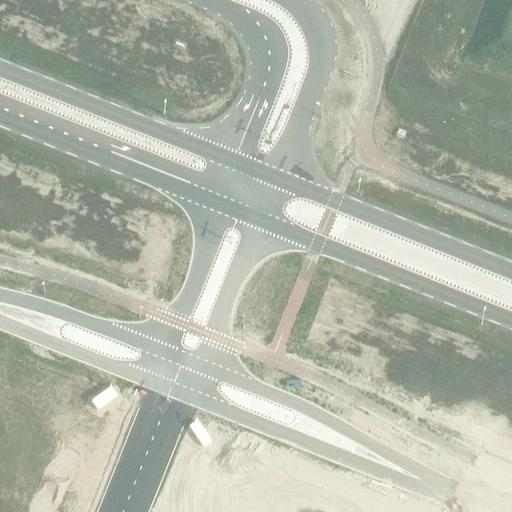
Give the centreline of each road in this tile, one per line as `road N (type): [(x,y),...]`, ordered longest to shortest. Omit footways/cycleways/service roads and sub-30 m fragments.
road 1 (secondary): [(260,222),(511,320)]
road 2 (secondary): [(235,162),(0,72)]
road 3 (secondary): [(511,272),(280,180)]
road 4 (secondary): [(0,119),(219,206)]
road 5 (unclassified): [(195,0),(255,28),(269,54),(264,92),(235,162)]
road 6 (unclassified): [(280,180),(321,67),(307,20),(276,0)]
road 7 (unclassified): [(171,390),(288,436),(354,449)]
road 8 (unclassified): [(0,315),(57,347),(171,390)]
road 9 (unclassified): [(354,449),(298,406),(204,365)]
road 10 (unclassified): [(166,350),(72,315),(0,304)]
road 11 (unclassified): [(354,449),(497,511)]
road 12 (unclassified): [(204,365),(260,222)]
road 13 (unclassified): [(219,206),(166,350)]
road 14 (unclassified): [(123,511),(171,390)]
